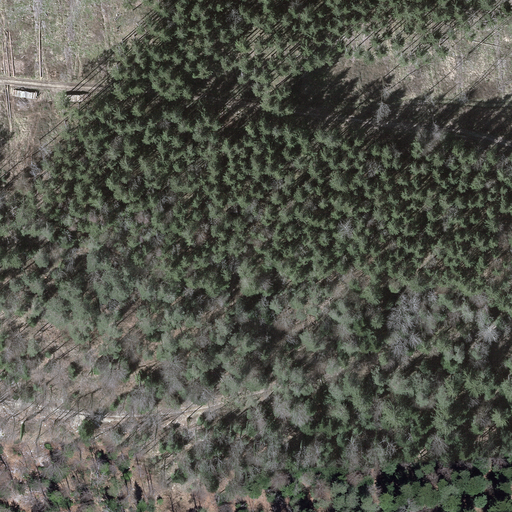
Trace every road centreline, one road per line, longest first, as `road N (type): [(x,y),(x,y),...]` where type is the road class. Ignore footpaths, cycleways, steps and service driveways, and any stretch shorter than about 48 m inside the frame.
road 1 (track): [(511,345),(242,420),(85,428),(0,401)]
road 2 (track): [(511,153),(311,116),(0,78)]
